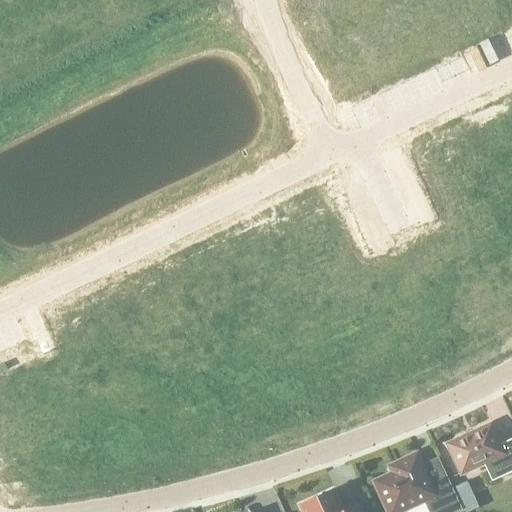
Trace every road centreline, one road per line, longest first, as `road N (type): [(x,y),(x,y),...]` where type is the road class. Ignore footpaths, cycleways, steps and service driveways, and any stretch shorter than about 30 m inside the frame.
road 1 (residential): [(92,511),(311,457),(511,370)]
road 2 (residential): [(328,155),(0,313)]
road 3 (residential): [(511,68),(356,142)]
road 4 (residential): [(260,0),(328,155)]
